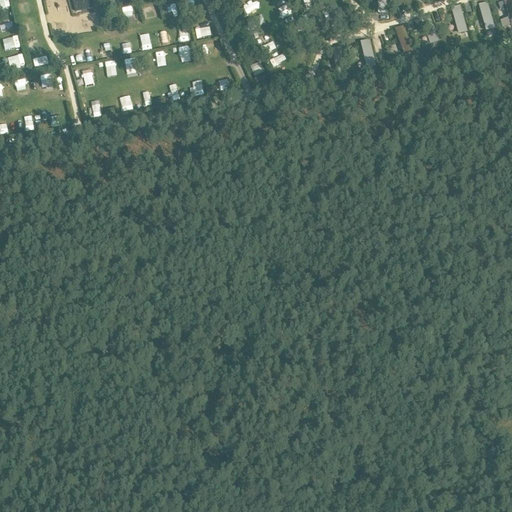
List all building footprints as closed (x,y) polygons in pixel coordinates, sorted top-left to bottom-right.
[(12,0),(15,9),(25,5),(23,0),(12,0)] [(72,0),(76,13),(93,9),(90,0),(72,0)] [(142,0),(144,14),(153,13),(150,0),(142,0)] [(182,0),(185,8),(193,6),(191,0),(182,0)] [(268,0),(273,10),(286,4),(283,0),(268,0)] [(377,0),(378,16),(387,16),(386,0),(377,0)] [(331,15),(338,10),(333,4),(326,9),(331,15)] [(495,30),(488,4),(479,6),(484,23),(486,28),(485,29),(486,31),(494,28),(494,30),(495,30)] [(468,33),(461,8),(452,10),(457,27),(458,27),(459,32),(458,32),(459,34),(467,32),(467,33),(468,33)] [(16,14),(18,24),(33,20),(31,11),(16,14)] [(292,13),(294,22),(303,20),(301,11),(292,13)] [(0,26),(11,25),(10,18),(0,19),(0,26)] [(439,43),(429,19),(421,22),(427,38),(428,38),(430,43),(429,43),(430,45),(438,42),(438,44),(439,43)] [(191,25),(193,33),(201,31),(198,22),(191,25)] [(412,53),(404,28),(395,31),(401,48),(402,47),(403,53),(402,53),(403,55),(411,52),(412,53)] [(38,43),(36,31),(21,34),(23,45),(38,43)] [(261,33),(252,37),(256,47),(265,43),(261,33)] [(118,46),(127,46),(126,36),(118,36),(118,46)] [(186,52),(185,41),(175,43),(176,54),(186,52)] [(377,68),(370,43),(361,45),(366,62),(367,61),(368,67),(367,67),(368,69),(376,67),(377,68)] [(79,46),(81,55),(91,54),(89,44),(79,46)] [(155,48),(157,58),(168,56),(165,45),(155,48)] [(10,62),(20,60),(18,50),(9,51),(10,62)] [(135,50),(136,59),(146,59),(146,50),(135,50)] [(347,76),(341,50),(332,52),(336,69),(337,69),(338,74),(337,74),(338,77),(346,75),(346,76),(347,76)] [(295,62),(305,61),(304,51),(294,52),(295,62)] [(119,54),(120,67),(128,67),(127,53),(119,54)] [(91,56),(77,57),(78,64),(92,63),(91,56)] [(112,57),(102,57),(103,68),(113,67),(112,57)] [(243,63),(245,72),(256,69),(253,60),(243,63)] [(52,67),(42,69),(44,79),(54,77),(52,67)] [(21,82),(29,82),(29,72),(21,72),(21,82)] [(221,84),(229,81),(226,72),(218,75),(221,84)] [(197,85),(207,83),(205,73),(195,75),(197,85)] [(12,75),(3,77),(6,87),(15,84),(12,75)] [(121,92),(123,101),(136,99),(134,89),(121,92)] [(148,89),(140,91),(142,97),(150,95),(148,89)] [(115,91),(105,93),(108,105),(118,102),(115,91)] [(84,100),(87,110),(98,106),(95,96),(84,100)] [(12,123),(23,123),(22,107),(12,107),(12,123)] [(44,110),(34,111),(35,120),(44,120),(44,110)]
